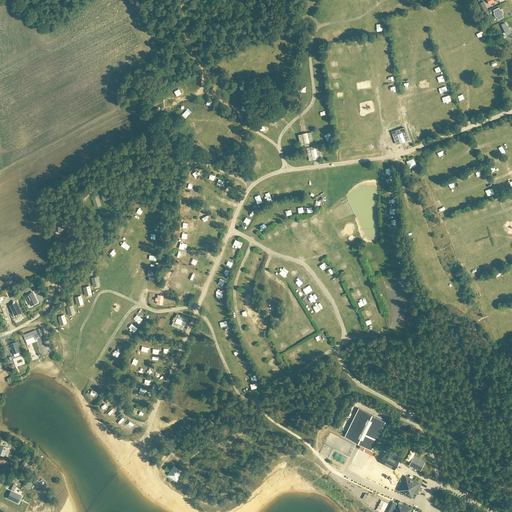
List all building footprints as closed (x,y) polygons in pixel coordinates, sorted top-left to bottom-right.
[(304,133),(298,135),(300,145),(304,145),(304,147),(310,146),(309,144),(313,143),(311,132),(304,133)] [(319,145),(306,148),(309,161),(316,159),(322,158),(319,145)] [(361,409),(347,435),(373,449),(387,422),(361,409)] [(387,452),(382,461),(396,469),(402,460),(387,452)] [(415,455),(411,463),(422,469),(426,461),(415,455)] [(407,476),(399,489),(414,496),(421,483),(407,476)] [(398,503),(394,501),(388,511),(411,511),(414,508),(399,501),(398,503)]
